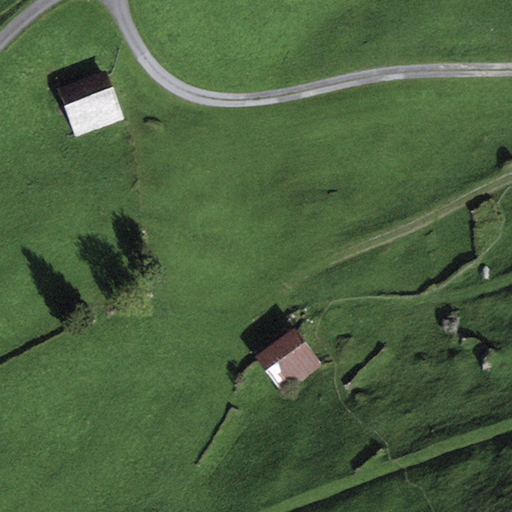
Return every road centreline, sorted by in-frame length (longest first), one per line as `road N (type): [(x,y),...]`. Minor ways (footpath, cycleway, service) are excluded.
road 1 (track): [(57,511),(94,458),(103,391),(136,348),(244,318),(318,268),(511,178)]
road 2 (track): [(511,71),(396,72),(263,99),(200,98),(158,78),(135,52),(111,0)]
road 3 (track): [(511,426),(273,511)]
